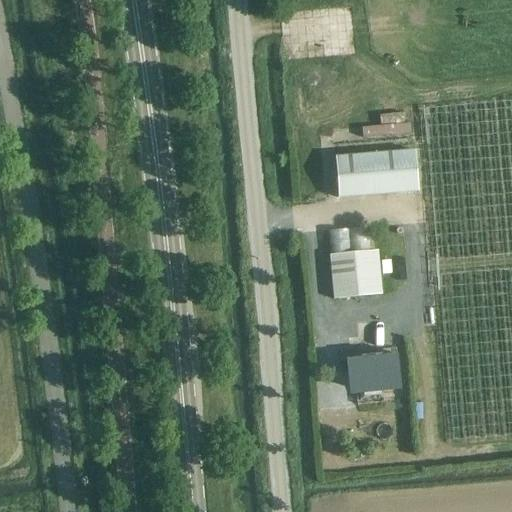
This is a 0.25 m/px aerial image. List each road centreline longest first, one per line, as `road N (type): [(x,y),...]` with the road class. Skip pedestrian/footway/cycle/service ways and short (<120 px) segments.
road 1 (tertiary): [(190,511),(134,0)]
road 2 (unclassified): [(285,511),(241,0)]
road 3 (unclassified): [(67,511),(0,43)]
